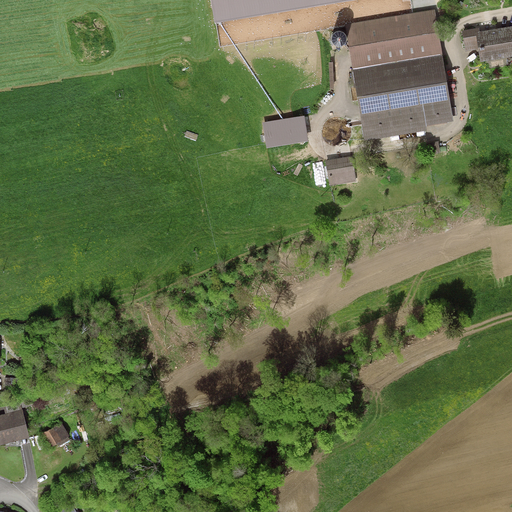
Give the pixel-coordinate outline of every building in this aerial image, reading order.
[(211,0),(215,23),(353,0),(211,0)] [(354,73),(354,76),(365,140),(426,131),(425,126),(453,121),(443,57),(436,10),(346,24),(354,73)] [(480,28),(463,31),(466,52),(480,49),(482,61),(511,57),(511,26),(480,31),(480,28)] [(305,115),(262,122),(266,148),(309,141),(305,115)] [(353,156),(325,159),(329,185),(356,181),(353,156)] [(0,443),(27,437),(21,412),(0,416),(0,443)] [(67,436),(60,424),(42,434),(49,446),(67,436)]
